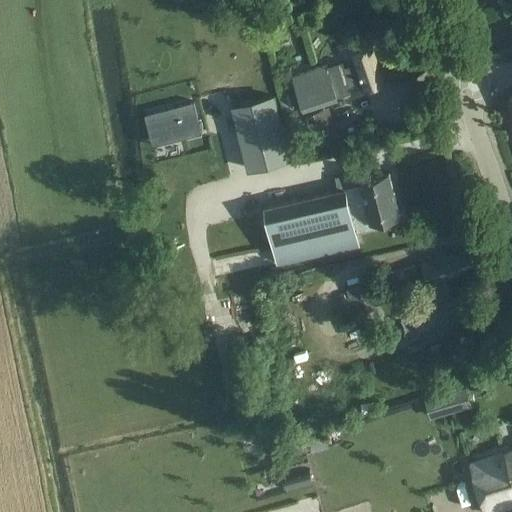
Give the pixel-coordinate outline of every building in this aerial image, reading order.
[(354,94),(365,90),(384,84),(371,46),(352,53),(353,55),(344,58),(342,62),(327,67),(326,64),(292,76),(303,111),(339,99),(338,97),(353,92),(354,94)] [(290,158),(285,139),(274,97),(232,108),(248,169),(290,158)] [(193,102),(152,112),(160,144),(202,133),(193,102)] [(299,116),(308,148),(339,139),(329,107),(299,116)] [(152,112),(144,114),(152,146),(160,144),(152,112)] [(400,216),(389,173),(361,180),(362,183),(265,208),(280,266),(359,246),(355,232),(373,228),(372,223),(400,216)] [(424,308),(412,313),(419,331),(420,333),(424,342),(432,339),(459,329),(455,318),(462,315),(456,297),(451,299),(444,278),(478,266),(472,248),(447,257),(445,251),(426,258),(421,260),(422,264),(428,279),(429,283),(436,304),(424,308)] [(379,278),(358,286),(367,309),(390,301),(388,293),(401,289),(396,274),(379,278)] [(501,345),(501,352),(505,357),(511,358),(511,357),(511,341),(507,341),(501,345)] [(422,371),(413,374),(417,383),(425,380),(422,371)] [(466,387),(425,399),(430,419),(471,407),(466,387)] [(300,438),(274,446),(278,461),(304,454),(300,438)] [(327,442),(315,446),(318,457),(330,453),(327,442)] [(502,452),(478,460),(470,463),(487,511),(494,511),(511,506),(511,450),(502,453),(502,452)] [(323,459),(311,463),(315,474),(326,470),(323,459)]
